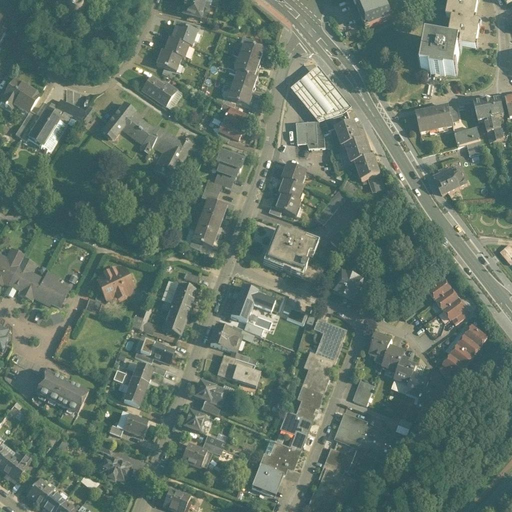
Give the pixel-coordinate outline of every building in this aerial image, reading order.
[(363,0),(357,2),(361,10),(358,11),(363,25),(366,23),(369,31),(392,21),(383,0),(363,0)] [(450,0),(447,19),(453,20),(474,23),(478,0),(450,0)] [(186,2),(184,10),(182,17),(200,22),(202,13),(207,14),(209,8),(204,6),(186,2)] [(71,25),(74,25),(73,29),(77,33),(81,30),(80,29),(88,22),(84,17),(83,13),(81,11),(79,9),(75,8),(72,9),(69,10),(67,13),(66,16),(67,20),(69,23),(71,25)] [(207,14),(202,13),(200,22),(207,24),(209,15),(207,14)] [(474,23),(453,20),(448,45),(448,46),(461,47),(476,50),(480,25),(474,23)] [(187,25),(175,22),(173,28),(176,29),(177,28),(185,31),(187,25)] [(187,25),(185,31),(177,28),(176,29),(177,29),(172,42),(189,48),(189,49),(192,50),(200,28),(187,25)] [(255,42),(242,39),(240,45),(243,46),(243,45),(252,49),(253,48),(255,42)] [(172,42),(170,41),(165,54),(181,61),(184,62),(189,49),(189,48),(172,42)] [(448,45),(427,42),(422,72),(431,74),(431,76),(445,78),(446,76),(455,78),(461,47),(448,46),(448,45)] [(252,49),(243,45),(243,46),(239,59),(259,66),(264,52),(253,48),(252,49)] [(165,54),(164,54),(165,54),(161,53),(161,54),(157,66),(156,66),(164,70),(176,75),(176,74),(173,73),(176,66),(179,67),(181,61),(165,54)] [(259,66),(239,59),(234,73),(236,74),(237,73),(255,80),(259,66)] [(347,115),(348,117),(352,113),(321,72),(293,94),(317,125),(322,123),(323,121),(327,119),(329,121),(333,120),(333,117),(344,114),(346,115),(347,115)] [(255,80),(237,73),(236,74),(232,87),(253,94),(257,81),(255,80)] [(165,89),(151,79),(142,93),(149,98),(150,97),(163,107),(166,109),(176,93),(166,87),(165,89)] [(31,94),(15,84),(15,83),(0,106),(11,113),(14,108),(28,117),(39,98),(31,93),(31,94)] [(253,94),(232,87),(227,100),(227,101),(236,104),(236,105),(248,109),(253,94)] [(236,104),(227,101),(227,100),(224,99),(223,105),(231,109),(234,111),(236,105),(236,104)] [(500,102),(492,103),(487,103),(494,134),(501,132),(499,122),(496,123),(495,120),(504,118),(500,102)] [(77,111),(60,104),(61,103),(60,103),(57,111),(54,116),(60,119),(64,114),(73,118),(78,111),(77,111)] [(487,103),(482,104),(474,106),(478,125),(488,122),(488,125),(485,125),(488,135),(494,134),(487,103)] [(47,111),(41,121),(35,130),(49,139),(61,120),(60,119),(54,116),(57,111),(52,109),(52,108),(50,107),(47,111)] [(134,114),(125,107),(103,135),(112,142),(122,130),(142,146),(143,146),(147,140),(153,133),(152,133),(132,117),(134,114)] [(457,108),(449,109),(451,122),(452,122),(453,124),(459,123),(457,108)] [(89,109),(85,114),(84,114),(78,123),(79,123),(78,124),(84,129),(95,114),(89,109)] [(234,111),(231,109),(228,114),(244,122),(247,117),(234,111)] [(449,109),(416,116),(421,136),(454,129),(453,124),(452,122),(451,122),(449,109)] [(84,114),(78,111),(73,118),(71,120),(78,123),(84,114),(84,113),(84,114)] [(49,139),(35,130),(27,143),(41,151),(42,149),(45,151),(44,153),(47,154),(48,153),(51,155),(67,127),(71,120),(73,118),(64,114),(60,119),(61,120),(49,139)] [(244,122),(228,114),(223,124),(243,134),(248,124),(244,122)] [(344,114),(333,117),(333,120),(329,121),(327,119),(323,121),(322,123),(317,125),(296,127),(298,148),(308,147),(309,153),(325,151),(324,138),(331,136),(331,134),(336,132),(351,127),(348,117),(347,115),(346,115),(344,114)] [(35,120),(20,143),(22,142),(26,144),(27,143),(35,130),(41,121),(36,118),(35,119),(35,120)] [(243,134),(223,124),(218,134),(230,139),(239,143),(243,134)] [(351,127),(336,132),(343,151),(346,150),(361,144),(354,126),(351,127)] [(179,143),(160,134),(154,130),(152,133),(153,133),(147,140),(153,146),(154,146),(152,148),(153,148),(165,155),(156,172),(165,176),(168,171),(176,175),(186,156),(198,163),(204,152),(186,143),(185,144),(180,141),(179,143)] [(477,132),(455,138),(458,149),(467,147),(481,143),(477,132)] [(501,132),(494,134),(497,144),(503,142),(501,132)] [(230,139),(218,134),(215,140),(227,145),(230,139)] [(494,134),(488,135),(490,145),(497,144),(494,134)] [(153,146),(147,140),(143,146),(142,146),(141,147),(142,148),(140,152),(140,153),(148,157),(153,148),(152,148),(153,146)] [(361,144),(346,150),(352,168),(355,167),(371,161),(370,161),(364,143),(361,144)] [(481,143),(467,147),(470,159),(484,155),(481,143)] [(244,163),(220,155),(216,166),(220,167),(217,174),(218,175),(217,179),(215,186),(220,188),(222,181),(233,184),(234,180),(235,181),(238,174),(239,174),(241,170),(244,163)] [(380,179),(374,160),(370,161),(371,161),(355,167),(362,185),(370,182),(374,194),(383,191),(384,193),(385,192),(380,179)] [(306,174),(286,166),(285,167),(286,167),(281,180),(280,181),(283,182),(284,182),(299,188),(299,187),(302,180),(304,181),(306,174)] [(453,176),(451,171),(434,180),(438,190),(442,198),(467,186),(465,181),(463,182),(459,173),(453,176)] [(299,188),(284,182),(283,182),(279,196),(278,195),(277,196),(281,197),(296,203),(299,195),(301,196),(303,189),(299,187),(299,188)] [(215,186),(207,183),(203,194),(207,196),(218,200),(221,188),(220,188),(215,186)] [(341,191),(316,220),(323,227),(349,198),(341,191)] [(218,200),(207,196),(204,202),(206,203),(207,202),(216,205),(218,200)] [(296,203),(281,197),(276,211),(275,210),(275,211),(281,214),(283,214),(283,215),(295,220),(295,219),(300,221),(303,212),(298,211),(301,204),(296,203)] [(216,205),(207,202),(206,203),(202,216),(222,223),(226,210),(227,210),(227,209),(216,205)] [(281,214),(275,211),(271,209),(268,216),(279,220),(281,214)] [(349,223),(338,235),(337,235),(330,243),(338,250),(345,242),(346,242),(357,230),(368,218),(360,211),(349,223)] [(222,223),(202,216),(197,229),(217,237),(217,236),(221,223),(222,224),(222,223)] [(217,237),(197,229),(192,243),(201,246),(200,247),(202,248),(212,251),(212,250),(216,237),(217,237)] [(297,241),(278,234),(266,265),(282,272),(291,276),(292,273),(307,279),(311,270),(304,267),(307,259),(310,260),(316,244),(299,238),(297,241)] [(201,246),(192,243),(190,249),(200,254),(202,248),(200,247),(201,246)] [(12,252),(7,262),(0,258),(0,287),(1,288),(3,284),(9,287),(23,260),(24,258),(21,257),(20,255),(17,253),(15,253),(12,252)] [(35,266),(23,260),(9,287),(20,292),(17,297),(32,304),(34,300),(43,283),(30,277),(35,266)] [(126,276),(114,272),(103,277),(99,288),(98,288),(100,293),(101,293),(104,300),(116,304),(127,298),(131,287),(126,276)] [(364,282),(342,273),(334,295),(356,304),(359,296),(365,282),(364,282)] [(200,280),(186,275),(184,281),(197,286),(200,280)] [(58,281),(47,276),(43,283),(34,300),(49,308),(51,305),(60,310),(69,292),(56,286),(58,281)] [(375,284),(365,280),(364,282),(365,282),(359,296),(369,300),(369,298),(375,284)] [(445,282),(429,294),(436,304),(452,292),(445,282)] [(196,294),(179,288),(172,308),(188,314),(189,314),(196,294)] [(258,295),(242,289),(231,319),(246,325),(253,308),(271,315),(272,311),(273,311),(274,309),(273,308),(275,304),(257,297),(258,295)] [(452,292),(436,304),(443,314),(459,302),(452,292)] [(87,301),(83,312),(95,317),(100,306),(87,301)] [(459,302),(443,314),(450,323),(466,311),(459,302)] [(188,314),(172,308),(169,314),(174,315),(167,334),(179,339),(188,314)] [(415,316),(409,308),(402,318),(406,323),(415,316)] [(142,334),(150,313),(139,309),(131,330),(142,334)] [(324,324),(318,322),(314,333),(320,335),(323,326),(324,324)] [(345,334),(323,326),(320,335),(325,337),(316,359),(332,365),(332,366),(334,367),(340,351),(339,351),(345,334)] [(264,334),(245,327),(243,333),(248,335),(254,338),(259,340),(261,340),(264,334)] [(489,338),(482,328),(478,333),(488,341),(489,338)] [(232,329),(230,334),(231,335),(224,352),(233,355),(239,339),(240,332),(232,329)] [(478,333),(472,329),(465,338),(481,350),(488,341),(478,333)] [(8,334),(0,330),(0,353),(2,355),(8,342),(5,340),(8,334)] [(230,334),(216,330),(210,348),(224,352),(231,335),(230,334)] [(243,333),(240,332),(239,339),(245,342),(248,335),(243,333)] [(254,338),(248,335),(245,342),(252,344),(253,340),(254,338)] [(384,338),(376,336),(373,344),(374,345),(370,357),(384,362),(383,366),(390,349),(392,344),(383,340),(384,338)] [(481,350),(465,338),(457,348),(474,360),(481,350)] [(174,353),(154,345),(149,360),(169,367),(174,353)] [(457,348),(450,358),(466,370),(474,360),(457,348)] [(390,349),(383,366),(382,369),(383,369),(380,377),(383,369),(397,375),(394,382),(395,382),(403,361),(405,355),(390,349)] [(332,365),(316,359),(310,357),(307,365),(313,367),(304,391),(322,398),(329,379),(327,378),(332,366),(332,365)] [(234,362),(224,358),(220,369),(223,370),(220,379),(232,383),(232,384),(240,386),(241,384),(256,389),(260,377),(253,374),(252,374),(233,368),(234,362)] [(466,370),(450,358),(443,367),(453,374),(459,379),(466,370)] [(409,364),(403,361),(395,382),(394,383),(398,384),(409,388),(414,376),(417,369),(408,366),(409,364)] [(255,369),(234,362),(233,368),(252,374),(253,374),(255,369)] [(153,373),(138,367),(135,376),(127,373),(125,378),(132,381),(147,387),(153,374),(153,373)] [(453,374),(443,367),(440,372),(447,382),(453,374)] [(166,373),(155,368),(153,373),(153,374),(164,378),(166,373)] [(117,375),(111,373),(106,384),(113,387),(114,384),(113,384),(117,375)] [(88,395),(47,375),(36,396),(78,417),(88,395)] [(125,378),(117,375),(113,384),(114,384),(122,387),(123,384),(130,386),(132,381),(125,378)] [(420,378),(414,376),(409,388),(407,396),(421,401),(422,401),(425,392),(428,384),(419,380),(420,378)] [(147,387),(132,381),(130,386),(123,404),(138,410),(147,387)] [(222,393),(200,385),(195,400),(205,403),(221,409),(226,395),(226,394),(222,393)] [(374,390),(361,385),(360,388),(358,393),(371,398),(374,390)] [(236,392),(224,387),(222,393),(226,394),(226,395),(234,397),(236,392)] [(304,391),(303,391),(300,399),(303,400),(298,414),(300,415),(299,419),(312,424),(310,423),(318,404),(320,404),(322,398),(304,391)] [(440,398),(425,392),(422,401),(421,401),(416,414),(431,420),(440,398)] [(371,398),(358,393),(356,398),(369,403),(371,398)] [(369,403),(356,398),(354,404),(367,409),(369,403)] [(221,409),(205,403),(201,412),(217,419),(221,409)] [(204,420),(189,415),(184,430),(203,437),(206,429),(202,428),(204,420)] [(299,419),(288,415),(284,423),(286,424),(283,432),(298,438),(295,446),(295,447),(293,452),(300,455),(308,434),(306,434),(310,424),(312,424),(299,419)] [(148,424),(129,417),(123,432),(123,433),(142,440),(148,424)] [(367,426),(344,417),(336,440),(350,445),(351,443),(359,446),(365,430),(367,426)] [(412,425),(401,421),(399,427),(410,432),(412,425)] [(123,432),(112,428),(109,436),(120,440),(123,433),(123,432)] [(386,438),(365,430),(359,446),(357,450),(366,454),(366,453),(373,456),(371,460),(376,462),(376,463),(386,438)] [(217,442),(207,438),(205,444),(215,448),(217,442)] [(405,445),(386,438),(376,463),(377,463),(377,462),(390,467),(390,468),(391,468),(390,469),(391,470),(392,468),(394,463),(396,464),(398,459),(399,459),(405,445)] [(293,452),(270,443),(263,460),(261,467),(270,470),(271,468),(284,473),(284,472),(285,469),(293,472),(300,455),(293,452)] [(215,448),(205,444),(202,451),(220,458),(223,451),(215,448)] [(112,452),(100,447),(98,452),(110,457),(112,452)] [(212,457),(188,447),(181,463),(187,465),(187,466),(195,469),(195,468),(200,471),(201,470),(206,472),(212,457)] [(12,460),(0,451),(0,472),(2,474),(12,460)] [(345,460),(330,454),(328,460),(342,466),(345,460)] [(19,466),(12,460),(2,474),(1,474),(16,485),(26,471),(26,470),(31,464),(25,459),(19,466)] [(131,469),(107,459),(100,476),(108,479),(107,481),(115,484),(116,482),(124,485),(131,469)] [(328,460),(327,460),(325,465),(326,466),(344,473),(348,474),(350,469),(342,466),(328,460)] [(260,469),(252,466),(248,477),(253,479),(254,479),(256,480),(260,469)] [(344,473),(326,466),(323,472),(326,473),(342,479),(344,473)] [(284,473),(271,468),(270,470),(261,467),(260,469),(282,478),(284,479),(286,473),(284,472),(284,473)] [(282,478),(260,469),(256,480),(252,490),(270,498),(275,485),(279,486),(282,478)] [(326,473),(318,494),(315,493),(308,510),(312,511),(319,511),(320,510),(325,511),(327,511),(334,494),(336,495),(337,493),(349,498),(355,484),(342,479),(326,473)] [(94,483),(85,478),(81,484),(93,494),(100,486),(94,483)] [(47,489),(40,482),(27,498),(41,509),(52,495),(55,492),(49,487),(47,489)] [(182,497),(169,492),(163,509),(169,511),(188,511),(189,510),(187,508),(190,499),(183,496),(182,497)] [(59,511),(65,505),(52,495),(41,509),(44,511),(59,511)]
